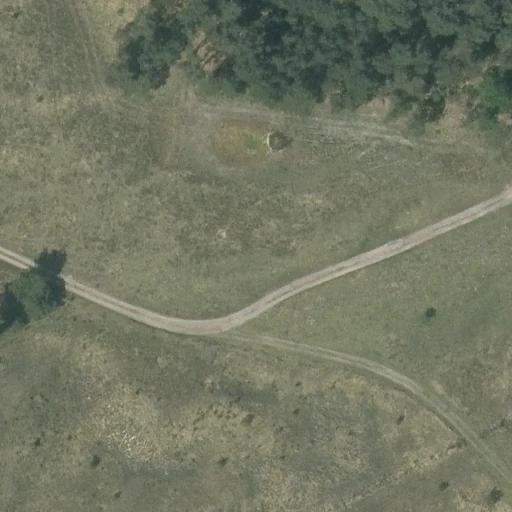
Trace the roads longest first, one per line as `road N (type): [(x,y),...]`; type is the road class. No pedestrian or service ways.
road 1 (track): [(0,246),(118,303),(395,376),(511,477)]
road 2 (track): [(234,333),(277,296),(488,200),(511,181)]
